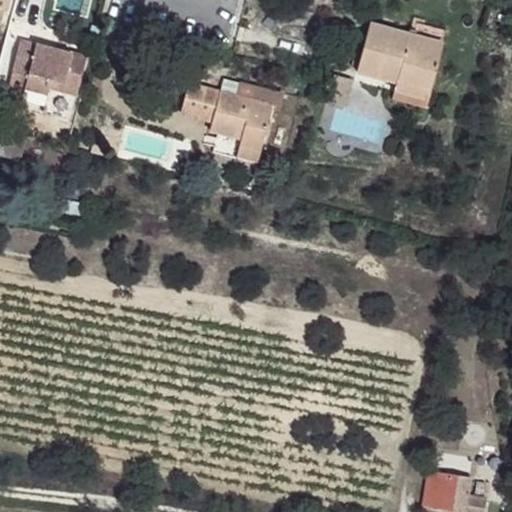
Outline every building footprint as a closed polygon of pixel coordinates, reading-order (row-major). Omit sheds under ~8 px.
[(0,0),(0,12),(7,14),(10,0),(0,0)] [(355,72),(395,83),(428,92),(442,44),(368,24),(355,72)] [(29,78),(25,91),(46,96),(48,89),(75,95),(86,59),(21,42),(13,74),(29,78)] [(305,77),(296,75),(293,88),(301,90),(305,77)] [(422,110),(428,92),(395,83),(391,100),(422,110)] [(46,96),(25,91),(23,102),(43,107),(46,96)] [(241,140),(239,150),(260,155),(271,108),(219,96),(210,132),(241,140)] [(260,155),(239,150),(237,159),(258,163),(260,155)] [(82,216),(84,203),(62,199),(59,212),(82,216)] [(469,479),(429,472),(423,508),(446,511),(483,511),(486,501),(468,496),(469,479)]
